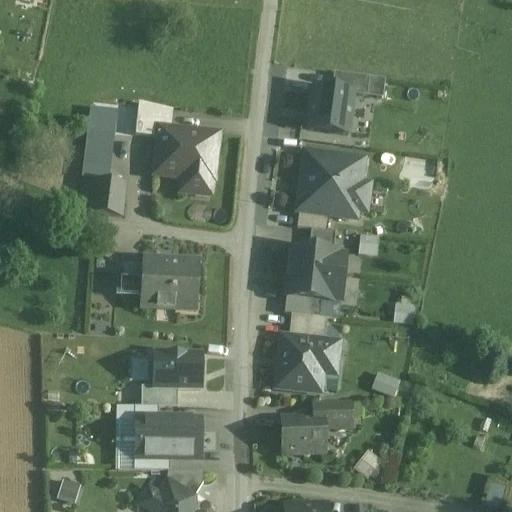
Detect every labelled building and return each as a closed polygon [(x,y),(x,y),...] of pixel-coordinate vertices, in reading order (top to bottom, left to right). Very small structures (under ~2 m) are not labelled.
[(331,93),(313,91),(307,132),(347,138),(350,118),(350,114),(351,108),(353,96),(331,93)] [(173,113),(138,105),(134,138),(157,141),(158,131),(171,132),(173,113)] [(171,132),(158,131),(157,141),(153,178),(181,181),(179,195),(210,199),(211,184),(213,184),(218,137),(171,132)] [(89,133),(84,181),(107,184),(113,136),(89,133)] [(362,164),(304,156),(296,214),(298,215),(329,219),(330,219),(331,218),(336,218),(341,219),(354,221),(355,214),(365,216),(368,188),(359,187),(362,164)] [(107,184),(84,181),(79,214),(121,220),(125,186),(107,184)] [(326,235),(329,219),(298,215),(296,231),(310,233),(326,235)] [(326,235),(310,233),(308,247),(311,248),(324,249),(333,250),(334,236),(326,235)] [(380,258),(381,239),(361,237),(360,256),(380,258)] [(311,252),(290,250),(285,299),(320,303),(331,304),(331,302),(340,303),(345,258),(336,257),(336,255),(324,254),(311,252)] [(198,265),(142,263),(142,268),(140,300),(139,311),(196,314),(198,265)] [(140,300),(142,268),(123,267),(122,299),(140,300)] [(320,303),(285,299),(283,317),(290,317),(319,320),(320,303)] [(415,326),(416,307),(398,307),(397,325),(415,326)] [(319,320),(290,317),(288,341),(324,345),(326,321),(319,320)] [(288,341),(281,340),(279,358),(282,359),(281,371),(278,370),(275,391),(319,395),(321,379),(319,376),(326,371),(335,372),(338,346),(324,345),(288,341)] [(374,390),(396,400),(403,383),(381,374),(374,390)] [(177,410),(177,392),(153,392),(153,390),(141,390),(140,410),(158,410),(177,410)] [(315,408),(315,422),(322,422),(323,433),(351,432),(350,407),(315,408)] [(135,423),(158,424),(158,410),(140,410),(134,410),(134,424),(135,424),(135,423)] [(315,422),(281,424),(282,457),(324,456),(323,433),(322,422),(315,422)] [(135,423),(135,424),(135,460),(135,461),(169,461),(199,462),(199,424),(158,424),(135,423)] [(369,480),(382,463),(369,453),(356,470),(369,480)] [(169,475),(169,461),(135,461),(135,460),(133,460),(133,474),(166,475),(169,475)] [(166,475),(166,485),(193,501),(203,486),(202,475),(169,475),(166,475)] [(486,506),(501,510),(507,484),(492,481),(486,506)] [(65,482),(61,501),(78,504),(82,486),(65,482)] [(192,511),(193,501),(166,485),(158,499),(148,492),(139,508),(146,511),(192,511)]
